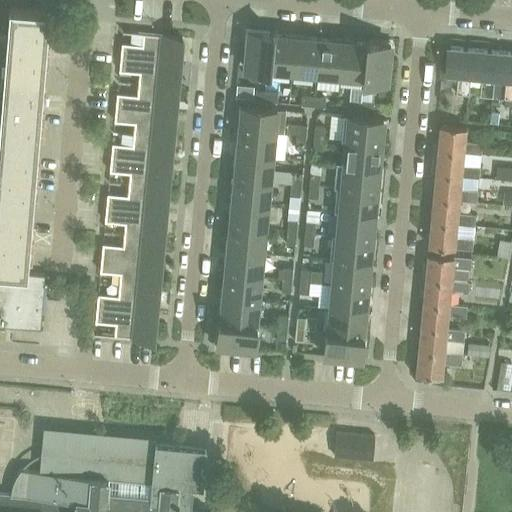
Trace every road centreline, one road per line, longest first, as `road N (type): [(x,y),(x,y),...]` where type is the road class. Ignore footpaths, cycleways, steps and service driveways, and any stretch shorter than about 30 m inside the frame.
road 1 (residential): [(422,11),(389,401)]
road 2 (residential): [(225,0),(184,380)]
road 3 (residential): [(389,401),(184,380)]
road 4 (residential): [(184,380),(0,366)]
road 5 (residential): [(511,414),(389,401)]
